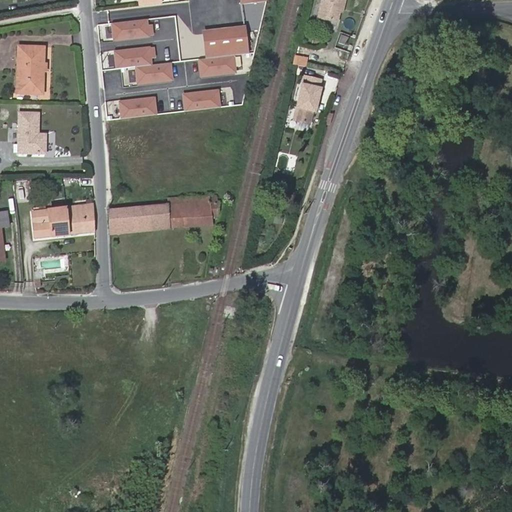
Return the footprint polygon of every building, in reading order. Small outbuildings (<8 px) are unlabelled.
[(336,22),(338,12),(340,7),(343,7),(344,0),(322,0),(318,18),(336,22)] [(152,19),(112,21),(113,41),(153,39),(152,19)] [(245,58),(243,33),(202,37),(204,62),(245,58)] [(342,35),(339,43),(346,45),(349,37),(342,35)] [(154,46),(114,50),(115,68),(135,66),(137,85),(174,81),(172,62),(156,63),(154,46)] [(44,64),(44,48),(19,47),(17,93),(42,94),(43,71),(46,71),(47,64),(44,64)] [(305,65),(307,59),(298,56),(296,62),(305,65)] [(310,124),(313,111),(315,98),(319,99),(321,88),(319,88),(321,80),(304,76),(294,120),(310,124)] [(183,110),(221,109),(220,90),(183,91),(183,110)] [(120,119),(158,114),(156,96),(118,101),(120,119)] [(38,135),(38,114),(19,114),(19,153),(45,154),(45,135),(38,135)] [(64,188),(72,188),(71,178),(63,179),(64,188)] [(209,196),(211,217),(218,217),(220,201),(217,201),(217,195),(209,196)] [(212,224),(211,217),(209,196),(175,197),(175,204),(169,205),(109,210),(111,234),(212,224)] [(94,231),(93,205),(30,213),(33,239),(94,231)] [(273,223),(282,224),(284,217),(275,215),(273,223)] [(127,290),(125,264),(108,265),(111,292),(127,290)] [(231,296),(225,317),(252,324),(256,305),(250,304),(251,301),(231,296)] [(88,491),(75,489),(74,495),(87,498),(88,491)]
